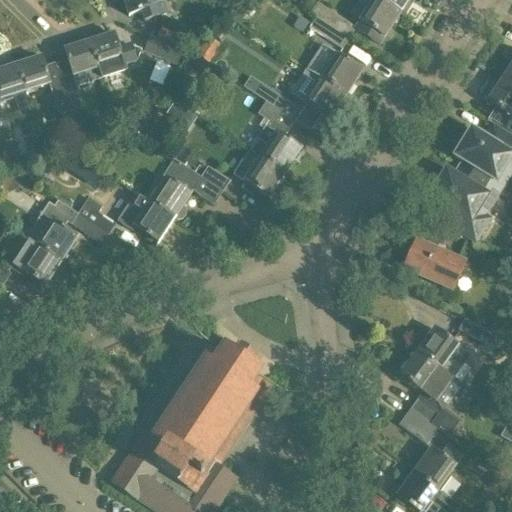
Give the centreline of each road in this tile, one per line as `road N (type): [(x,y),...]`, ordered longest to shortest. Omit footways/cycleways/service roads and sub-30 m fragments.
road 1 (residential): [(0,374),(73,331),(313,254)]
road 2 (residential): [(313,254),(480,0)]
road 3 (residential): [(331,511),(335,412),(313,254)]
